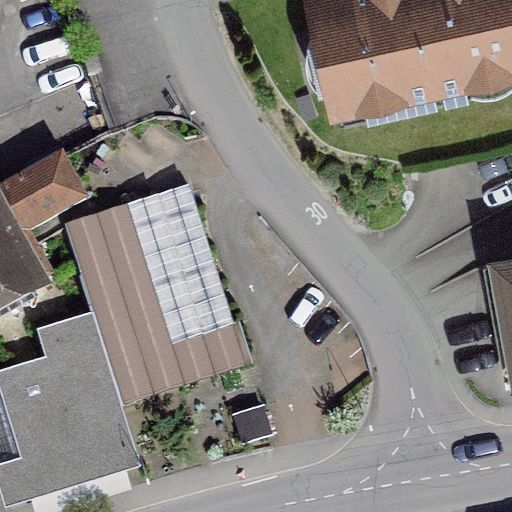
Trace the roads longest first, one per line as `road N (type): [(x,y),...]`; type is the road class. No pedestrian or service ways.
road 1 (unclassified): [(186,0),(233,121),(390,326),(434,480)]
road 2 (residential): [(286,511),(434,480)]
